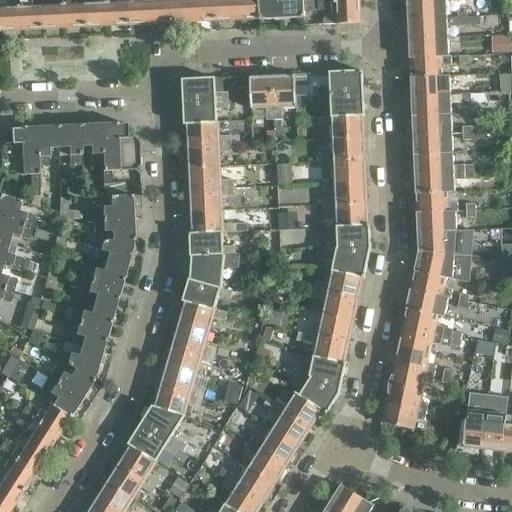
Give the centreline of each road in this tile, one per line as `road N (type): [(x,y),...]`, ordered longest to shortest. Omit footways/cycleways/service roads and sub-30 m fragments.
road 1 (residential): [(51,511),(117,409),(145,343),(165,234),(156,93)]
road 2 (residential): [(346,447),(377,348),(397,241),(385,49)]
road 3 (residential): [(156,93),(156,59),(385,49)]
road 4 (residential): [(511,495),(425,482),(346,447)]
road 5 (residential): [(156,93),(0,97)]
